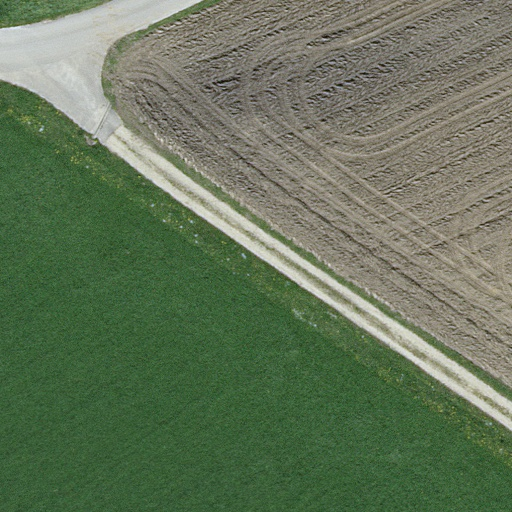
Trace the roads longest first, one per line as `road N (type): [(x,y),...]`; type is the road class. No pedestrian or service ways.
road 1 (track): [(46,45),(94,113),(148,163),(511,436)]
road 2 (unclassified): [(159,0),(46,45),(0,46)]
